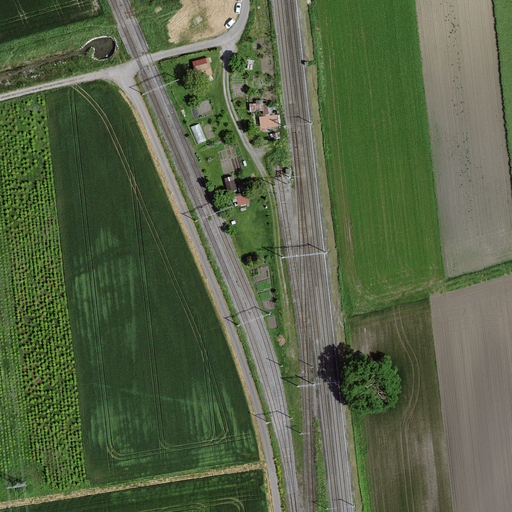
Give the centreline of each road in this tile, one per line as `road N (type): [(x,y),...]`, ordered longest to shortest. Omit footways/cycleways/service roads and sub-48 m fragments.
road 1 (unclassified): [(277,511),(252,389),(125,69),(163,54)]
road 2 (track): [(125,69),(0,99)]
